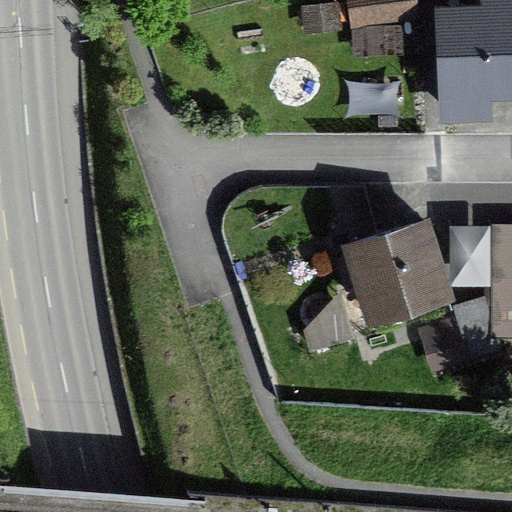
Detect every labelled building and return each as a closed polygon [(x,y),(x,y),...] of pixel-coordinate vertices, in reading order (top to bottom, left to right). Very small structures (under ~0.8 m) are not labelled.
[(342,24),(340,0),(308,0),(302,1),(305,28),(342,24)] [(421,16),(418,0),(347,0),(354,54),(404,48),(401,18),(421,16)] [(493,90),(511,89),(511,0),(435,0),(440,114),(493,112),(493,90)] [(355,279),(367,318),(456,290),(453,279),(450,271),(430,206),(341,233),(346,250),(338,253),(346,281),(355,279)] [(511,219),(450,220),(450,271),(453,279),(492,279),(491,306),(491,332),(500,332),(506,332),(505,358),(511,357),(511,219)] [(312,347),(355,333),(340,287),(304,323),(312,347)] [(491,306),(484,290),(453,299),(457,312),(418,323),(432,369),(502,345),(500,332),(491,332),(491,306)]
